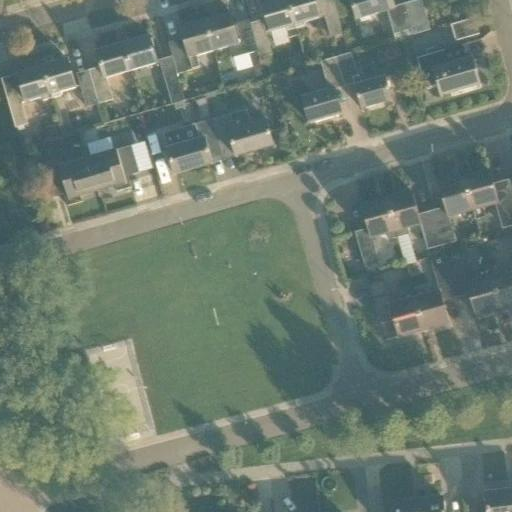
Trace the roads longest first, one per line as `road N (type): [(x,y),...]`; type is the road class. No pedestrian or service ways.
road 1 (residential): [(177,449),(191,483),(511,445)]
road 2 (residential): [(0,262),(297,178)]
road 3 (residential): [(360,402),(297,178)]
road 4 (residential): [(297,178),(503,122),(511,113)]
road 5 (residential): [(177,449),(360,402)]
road 6 (residential): [(16,492),(177,449)]
road 7 (residential): [(360,402),(511,358)]
